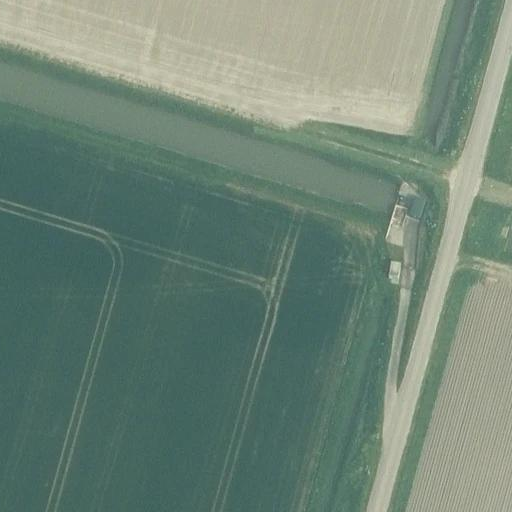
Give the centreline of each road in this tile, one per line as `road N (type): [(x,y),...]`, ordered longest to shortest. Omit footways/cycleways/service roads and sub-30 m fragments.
road 1 (unclassified): [(376,511),(511,15)]
road 2 (track): [(466,181),(297,130)]
